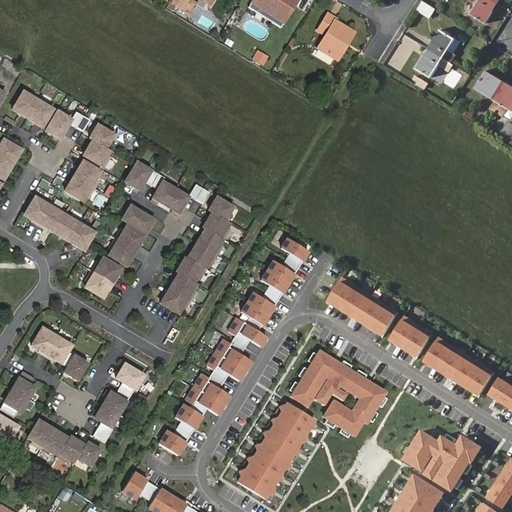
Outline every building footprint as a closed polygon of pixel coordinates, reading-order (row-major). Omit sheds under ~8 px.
[(173,0),(170,6),(184,14),(190,3),(191,0),(173,0)] [(211,10),(217,0),(197,0),(197,1),(211,10)] [(256,0),(253,7),(286,27),(301,2),(296,0),(256,0)] [(497,5),(489,0),(478,0),(470,14),(485,24),(497,5)] [(421,1),(416,10),(429,18),(435,9),(421,1)] [(197,6),(190,3),(184,14),(190,18),(197,6)] [(283,31),(286,27),(253,7),(250,11),(283,31)] [(345,45),(349,47),(355,38),(336,25),(337,23),(329,17),(319,34),(326,38),(318,52),(335,62),(345,45)] [(448,50),(455,39),(439,30),(427,49),(443,59),(450,63),(455,55),(453,53),(448,50)] [(459,42),(455,39),(448,50),(453,53),(459,42)] [(338,64),(349,47),(345,45),(335,62),(338,64)] [(251,60),(262,66),(268,55),(257,49),(251,60)] [(431,78),(443,59),(427,49),(415,69),(431,78)] [(475,88),(493,99),(505,83),(485,71),(475,88)] [(493,99),(488,107),(501,115),(506,107),(511,110),(511,87),(505,83),(493,99)] [(38,127),(49,109),(44,106),(46,104),(25,92),(24,94),(19,91),(8,109),(38,127)] [(462,108),(459,112),(471,119),(473,115),(462,108)] [(57,140),(66,124),(79,132),(87,120),(73,112),(68,121),(61,117),(61,115),(54,111),(42,131),(57,140)] [(499,136),(507,141),(511,133),(511,122),(509,121),(499,136)] [(107,156),(109,152),(105,150),(113,136),(96,126),(88,140),(91,141),(82,157),(102,169),(109,158),(107,156)] [(20,151),(2,140),(1,142),(19,153),(20,151)] [(0,180),(2,181),(19,153),(1,142),(0,143),(0,180)] [(89,195),(99,179),(97,178),(99,173),(81,162),(69,183),(89,195)] [(178,215),(188,198),(162,183),(164,179),(151,171),(150,173),(143,169),(144,168),(136,163),(124,183),(139,192),(144,183),(157,191),(152,199),(178,215)] [(89,195),(69,183),(63,192),(81,203),(84,199),(87,200),(89,195)] [(202,205),(209,194),(196,186),(189,198),(202,205)] [(225,222),(234,209),(216,198),(208,212),(212,214),(225,222)] [(89,230),(68,218),(67,220),(58,214),(59,212),(39,200),(37,202),(33,199),(22,217),(29,222),(29,223),(42,231),(43,230),(82,253),(92,235),(88,232),(89,230)] [(154,222),(130,207),(126,215),(127,216),(126,217),(149,231),(154,222)] [(220,245),(229,231),(227,229),(230,225),(225,222),(212,214),(203,230),(205,231),(190,256),(208,266),(210,268),(222,247),(220,245)] [(149,231),(126,217),(123,222),(146,236),(149,231)] [(127,268),(145,238),(127,227),(124,232),(122,230),(109,251),(112,252),(109,257),(127,268)] [(166,435),(160,445),(176,455),(206,409),(218,416),(229,398),(218,391),(226,378),(239,385),(252,364),(241,357),(249,344),(260,352),(268,340),(257,333),(309,254),(284,238),(275,251),(284,257),(279,265),(270,259),(255,281),(266,288),(260,297),(251,292),(237,314),(247,320),(244,324),(234,318),(226,331),(234,335),(229,343),(222,338),(204,365),(212,370),(206,379),(200,374),(183,401),(191,406),(188,410),(182,406),(174,418),(181,423),(171,438),(166,435)] [(183,313),(195,292),(193,291),(196,287),(194,285),(197,280),(199,281),(208,266),(190,256),(187,260),(185,259),(176,274),(178,276),(160,306),(178,317),(181,312),(183,313)] [(109,293),(117,279),(116,278),(121,270),(103,259),(100,264),(98,263),(86,283),(88,284),(85,289),(103,300),(108,292),(109,293)] [(382,336),(396,313),(341,278),(327,301),(382,336)] [(389,340),(417,358),(431,335),(403,317),(389,340)] [(87,365),(67,353),(71,347),(66,344),(67,342),(57,336),(47,330),(46,332),(41,329),(30,347),(38,352),(37,353),(51,361),(52,360),(60,365),(66,369),(63,374),(76,382),(87,365)] [(423,361),(478,396),(492,374),(437,339),(423,361)] [(313,393),(325,401),(331,393),(342,400),(346,394),(322,379),(324,375),(348,390),(359,398),(350,412),(332,401),(323,416),(326,418),(324,422),(332,427),(335,423),(341,427),(338,431),(347,437),(349,432),(353,435),(362,420),(365,422),(367,419),(371,421),(377,413),(373,410),(377,404),(381,407),(386,398),(382,396),(384,392),(363,379),(366,374),(357,369),(354,373),(348,369),(351,365),(342,360),(340,364),(318,351),(316,354),(311,362),(307,369),(302,377),(298,383),(293,392),(290,395),(306,405),(313,393)] [(307,360),(311,362),(316,354),(312,351),(307,360)] [(109,430),(137,385),(138,385),(143,378),(123,366),(115,380),(121,384),(114,396),(109,393),(93,419),(100,424),(91,437),(103,445),(111,431),(109,430)] [(297,375),(302,377),(307,369),(303,366),(297,375)] [(18,414),(33,389),(28,385),(32,379),(20,372),(0,405),(0,411),(11,419),(15,412),(18,414)] [(322,379),(346,394),(348,390),(324,375),(322,379)] [(484,400),(511,417),(511,388),(498,379),(484,400)] [(288,389),(293,392),(298,383),(294,381),(288,389)] [(346,405),(344,408),(350,412),(359,398),(348,390),(346,394),(354,399),(349,407),(346,405)] [(262,500),(311,422),(284,405),(235,483),(262,500)] [(10,434),(14,427),(0,418),(0,437),(7,442),(12,434),(10,434)] [(82,446),(67,437),(66,440),(51,430),(36,422),(36,421),(30,430),(25,439),(30,442),(28,444),(38,450),(49,457),(50,455),(55,457),(65,464),(67,462),(71,464),(74,460),(87,468),(98,451),(84,443),(82,446)] [(405,456),(403,460),(418,469),(417,470),(450,491),(452,488),(456,490),(462,482),(458,479),(462,473),(466,476),(471,467),(467,464),(469,462),(470,463),(479,449),(465,439),(465,438),(462,437),(462,438),(461,437),(455,447),(452,445),(455,441),(447,436),(444,440),(431,432),(428,437),(420,432),(418,436),(414,442),(409,450),(405,456)] [(410,440),(414,442),(418,436),(414,433),(410,440)] [(401,453),(405,456),(409,450),(405,447),(401,453)] [(486,499),(501,509),(511,493),(511,460),(486,499)] [(200,511),(131,468),(113,496),(133,509),(140,498),(148,503),(144,510),(147,511),(200,511)] [(442,495),(413,477),(408,485),(407,484),(402,492),(403,492),(400,498),(399,497),(394,504),(395,505),(392,511),(391,510),(389,511),(430,511),(432,510),(433,511),(438,504),(437,503),(442,495)] [(57,498),(66,503),(71,491),(63,487),(57,498)]
